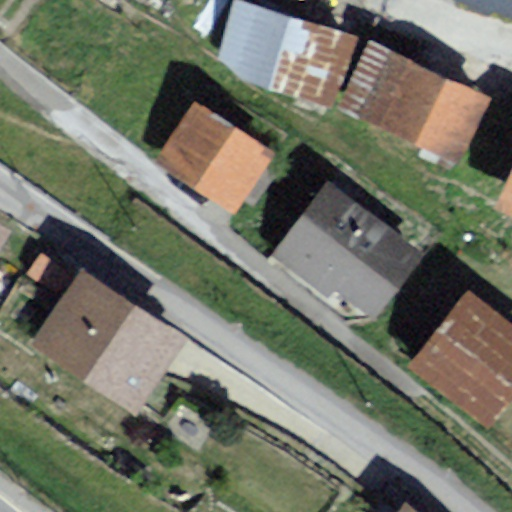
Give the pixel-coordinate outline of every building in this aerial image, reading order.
[(511,0),(459,0),(511,23),(511,0)] [(351,39),(228,3),(214,64),(253,93),(331,109),(351,39)] [(485,102),(362,43),(339,101),(345,106),(340,117),(449,174),(485,102)] [(270,164),(182,106),(147,164),(230,220),(270,164)] [(511,150),(485,213),(511,225),(511,150)] [(388,232),(320,186),(268,260),(324,303),(327,293),(378,330),(431,264),(388,238),(388,232)] [(74,266),(27,344),(132,415),(177,339),(74,266)] [(511,337),(457,291),(400,370),(483,431),(511,389),(511,337)]
